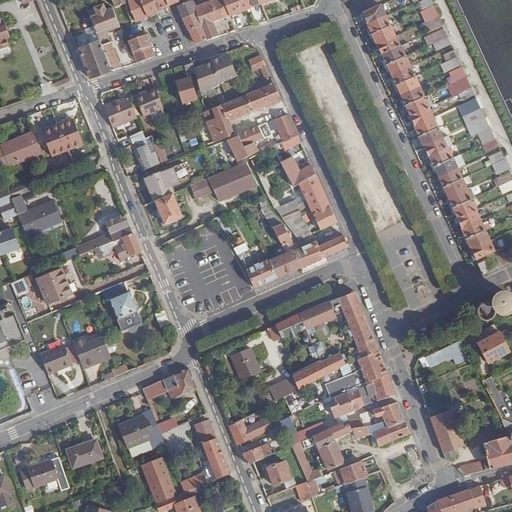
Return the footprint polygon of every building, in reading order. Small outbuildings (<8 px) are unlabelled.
[(147,16),(139,0),(129,0),(128,1),(136,22),(147,17),(147,16)] [(139,0),(147,16),(158,11),(152,0),(139,0)] [(165,0),(152,0),(158,11),(161,17),(167,14),(164,7),(168,6),(165,0)] [(197,12),(195,7),(193,0),(192,0),(191,0),(188,2),(178,6),(184,19),(196,13),(197,12)] [(201,26),(207,40),(218,36),(213,22),(227,16),(228,19),(230,18),(230,16),(223,0),(213,0),(195,7),(197,12),(196,13),(201,26)] [(246,0),(223,0),(230,16),(250,9),(246,0)] [(259,0),(246,0),(250,9),(254,20),(258,18),(253,6),(261,3),(259,0)] [(418,13),(423,23),(438,16),(436,12),(430,0),(423,0),(418,2),(422,11),(418,13)] [(125,3),(116,8),(118,13),(121,11),(125,22),(131,19),(125,3)] [(258,18),(266,15),(261,3),(253,6),(258,18)] [(103,4),(99,5),(110,30),(120,26),(112,8),(109,9),(106,11),(103,4)] [(96,14),(90,17),(94,25),(97,32),(101,41),(103,46),(111,42),(107,31),(110,30),(99,5),(93,8),(96,14)] [(410,116),(477,259),(495,251),(476,210),(477,209),(453,158),(449,148),(447,148),(428,107),(430,107),(401,45),(400,46),(381,5),(363,13),(406,106),(410,116)] [(201,26),(196,13),(184,19),(182,19),(188,32),(189,31),(201,26)] [(0,49),(10,46),(7,38),(11,36),(6,24),(3,25),(0,16),(0,49)] [(438,16),(423,23),(428,33),(443,26),(438,16)] [(87,29),(93,43),(101,41),(97,32),(94,25),(87,29)] [(194,41),(195,44),(207,40),(201,26),(189,31),(194,41)] [(130,29),(125,30),(129,41),(145,35),(142,28),(131,31),(130,29)] [(436,51),(451,44),(444,28),(424,37),(428,45),(432,43),(436,51)] [(145,35),(129,41),(133,52),(151,45),(147,35),(145,35)] [(93,43),(79,48),(90,78),(112,71),(103,46),(101,41),(93,43)] [(103,46),(112,71),(121,68),(111,42),(103,46)] [(473,43),(467,45),(501,118),(507,116),(473,43)] [(133,52),(138,63),(155,57),(151,45),(133,52)] [(444,73),(461,65),(454,50),(443,55),(446,62),(440,65),(444,73)] [(228,55),(211,62),(212,63),(220,83),(220,84),(237,76),(228,55)] [(270,77),(260,55),(249,60),(254,72),(260,69),(264,79),(270,77)] [(192,63),(184,66),(187,75),(196,73),(195,70),(192,63)] [(212,63),(195,70),(196,73),(200,92),(220,83),(212,63)] [(462,67),(445,75),(450,85),(452,84),(467,77),(462,67)] [(56,87),(70,83),(68,77),(54,82),(56,87)] [(452,84),(456,92),(457,94),(458,94),(471,87),(470,85),(467,77),(452,84)] [(189,78),(176,83),(182,103),(196,99),(189,78)] [(273,84),(246,95),(253,111),(281,100),(273,84)] [(471,87),(458,94),(462,101),(475,95),(471,87)] [(163,108),(155,88),(135,96),(143,116),(163,108)] [(344,104),(325,112),(342,152),(364,143),(367,151),(374,148),(351,94),(342,98),(344,104)] [(246,95),(221,105),(228,122),(253,111),(246,95)] [(128,97),(104,107),(112,128),(137,117),(128,97)] [(76,100),(64,105),(67,111),(79,106),(76,100)] [(486,151),(498,146),(477,101),(465,106),(468,114),(462,117),(472,137),(478,134),(486,151)] [(221,105),(211,109),(215,118),(207,121),(215,141),(230,136),(232,132),(228,122),(221,105)] [(298,136),(288,114),(267,123),(270,129),(277,145),(298,136)] [(215,141),(207,121),(205,122),(213,142),(215,141)] [(63,122),(42,131),(53,157),(74,149),(63,122)] [(180,123),(176,125),(180,138),(186,136),(180,123)] [(264,137),(259,126),(238,135),(239,136),(243,146),(244,147),(244,148),(255,143),(265,139),(264,137)] [(130,137),(132,144),(142,140),(145,138),(142,132),(130,137)] [(42,153),(33,133),(0,146),(1,147),(8,165),(9,167),(42,153)] [(145,138),(142,140),(143,144),(154,139),(155,139),(154,135),(152,136),(145,138)] [(243,146),(239,136),(229,140),(235,151),(244,147),(243,146)] [(301,143),(298,136),(277,145),(273,147),(276,153),(279,151),(280,153),(294,147),(294,146),(301,143)] [(163,161),(168,159),(160,139),(155,141),(163,161)] [(260,154),(255,143),(244,148),(249,159),(250,159),(260,154)] [(304,149),(301,143),(294,146),(294,147),(297,153),(304,149)] [(139,159),(144,172),(160,166),(154,152),(151,153),(147,145),(138,149),(141,157),(139,159)] [(0,168),(8,165),(1,147),(0,147),(0,168)] [(308,157),(304,149),(297,153),(300,160),(308,157)] [(493,164),(505,159),(501,151),(488,157),(492,165),(493,164)] [(461,154),(453,158),(458,168),(466,165),(461,154)] [(509,169),(505,159),(493,164),(498,174),(509,169)] [(294,187),(299,184),(301,184),(300,183),(315,175),(309,161),(286,173),(294,187)] [(215,176),(196,184),(190,186),(196,200),(214,192),(219,201),(258,185),(247,162),(215,176)] [(145,180),(154,202),(155,201),(172,194),(174,193),(171,187),(190,179),(184,164),(145,180)] [(260,165),(255,168),(259,178),(264,176),(266,174),(260,165)] [(502,194),(511,189),(511,174),(510,172),(494,180),(497,187),(499,187),(502,194)] [(296,202),(276,210),(283,218),(300,211),(302,216),(311,212),(312,214),(329,206),(315,175),(300,183),(301,184),(299,184),(307,200),(297,204),(296,202)] [(264,176),(259,178),(270,201),(271,200),(275,198),(264,176)] [(25,184),(8,191),(11,198),(28,191),(25,184)] [(8,191),(7,188),(0,190),(0,211),(4,221),(18,216),(14,206),(11,199),(11,198),(8,191)] [(172,194),(155,201),(160,213),(165,224),(182,217),(172,194)] [(20,195),(11,199),(14,206),(23,202),(20,195)] [(271,211),(263,196),(258,199),(272,228),(272,227),(282,224),(271,211)] [(14,206),(18,216),(20,221),(27,236),(62,222),(53,201),(28,212),(23,202),(14,206)] [(311,212),(302,216),(306,224),(315,219),(321,230),(337,222),(329,206),(312,214),(311,212)] [(300,211),(283,218),(299,241),(312,234),(306,224),(302,216),(300,211)] [(109,234),(78,246),(81,255),(94,250),(113,242),(134,233),(126,215),(105,223),(109,234)] [(282,246),(293,241),(282,224),(272,227),(282,246)] [(0,254),(19,248),(13,230),(0,233),(0,254)] [(141,251),(134,233),(113,242),(117,252),(120,259),(141,251)] [(319,246),(340,236),(339,233),(334,235),(328,237),(316,241),(319,246)] [(348,247),(343,235),(340,236),(319,246),(316,241),(302,247),(294,250),(302,267),(348,247)] [(294,250),(302,247),(293,241),(282,246),(286,254),(294,250)] [(113,242),(94,250),(98,259),(117,252),(113,242)] [(246,244),(234,250),(247,271),(257,266),(246,244)] [(350,251),(348,247),(302,267),(304,272),(350,251)] [(61,254),(64,262),(73,259),(79,256),(76,248),(61,254)] [(269,261),(277,278),(277,279),(302,267),(294,250),(286,254),(269,261)] [(478,264),(483,274),(492,269),(488,260),(478,264)] [(247,271),(255,288),(277,278),(269,261),(257,266),(247,271)] [(60,267),(59,264),(42,271),(43,274),(60,267)] [(62,269),(37,280),(47,304),(72,294),(62,269)] [(28,291),(22,279),(11,283),(16,296),(28,291)] [(111,298),(127,293),(124,283),(108,288),(111,298)] [(355,292),(331,302),(336,314),(343,311),(361,355),(352,359),(353,361),(357,360),(358,362),(379,353),(355,292)] [(141,321),(138,316),(129,293),(112,301),(119,317),(116,319),(122,332),(120,333),(125,344),(145,336),(140,325),(142,324),(141,321)] [(507,294),(504,294),(501,295),(498,297),(496,300),(496,303),(497,306),(499,309),(501,311),(505,312),(508,311),(511,310),(511,308),(511,296),(510,295),(507,294)] [(331,302),(306,312),(300,314),(315,347),(328,341),(325,335),(322,328),(320,329),(318,322),(330,317),(336,314),(331,302)] [(487,321),(488,321),(489,321),(490,321),(491,320),(492,319),(493,319),(494,318),(495,317),(496,316),(496,314),(496,313),(496,312),(496,310),(496,309),(496,308),(495,307),(494,306),(493,305),(492,304),(491,303),(490,303),(489,302),(487,302),(486,302),(485,302),(484,303),(482,304),(481,304),(480,305),(480,306),(479,307),(478,309),(478,310),(478,311),(478,312),(478,314),(478,315),(479,316),(479,317),(480,318),(481,319),(482,320),(484,320),(485,321),(486,321),(487,321)] [(171,324),(165,310),(159,313),(164,327),(171,324)] [(0,351),(26,340),(15,314),(0,320),(0,351)] [(299,389),(328,376),(317,352),(315,347),(300,314),(275,326),(281,340),(303,329),(306,336),(304,337),(306,341),(308,340),(316,356),(308,359),(311,365),(303,369),(302,367),(291,372),(293,376),(299,389)] [(479,343),(483,352),(504,342),(499,333),(479,343)] [(112,357),(103,337),(87,343),(85,337),(73,342),(84,369),(112,357)] [(469,358),(460,340),(420,358),(420,362),(422,367),(425,368),(430,366),(431,367),(454,358),(457,364),(469,358)] [(504,342),(483,352),(489,362),(510,352),(504,342)] [(64,345),(40,355),(48,375),(73,365),(64,345)] [(326,348),(317,352),(328,376),(334,373),(340,370),(347,367),(342,355),(335,358),(328,345),(325,346),(326,348)] [(233,359),(238,372),(242,381),(261,372),(250,348),(232,356),(233,359)] [(340,370),(334,373),(342,389),(329,395),(330,397),(330,400),(335,398),(343,394),(348,392),(358,388),(366,386),(367,386),(374,384),(373,381),(387,375),(379,353),(358,362),(361,369),(355,371),(355,372),(343,377),(340,370)] [(233,374),(238,372),(233,359),(227,361),(233,374)] [(126,364),(116,368),(119,375),(129,371),(126,364)] [(143,390),(144,392),(151,410),(157,425),(161,424),(150,398),(168,391),(171,399),(195,388),(188,370),(143,390)] [(395,396),(387,375),(373,381),(374,384),(367,386),(372,403),(373,403),(395,396)] [(276,402),(299,389),(293,376),(269,388),(276,402)] [(372,403),(367,386),(366,386),(358,388),(365,406),(372,403)] [(365,406),(358,388),(348,392),(355,410),(365,406)] [(343,394),(335,398),(338,405),(331,408),(335,419),(355,410),(348,392),(343,394)] [(405,421),(398,402),(368,412),(372,425),(383,422),(384,427),(387,426),(388,428),(405,421)] [(462,406),(431,418),(446,461),(457,455),(455,450),(466,446),(454,415),(464,411),(462,406)] [(157,425),(151,410),(143,413),(144,415),(146,422),(149,420),(153,429),(158,427),(157,425)] [(372,425),(368,412),(359,415),(360,419),(362,418),(364,427),(367,427),(372,425)] [(153,448),(165,444),(161,434),(158,427),(153,429),(149,420),(146,422),(144,415),(120,426),(128,448),(150,440),(153,448)] [(362,418),(360,419),(352,420),(353,421),(354,428),(364,427),(362,418)] [(205,477),(182,486),(185,493),(203,486),(216,480),(231,474),(209,420),(195,425),(209,461),(204,470),(206,474),(204,475),(205,477)] [(242,420),(229,425),(238,445),(239,445),(269,430),(270,430),(269,427),(268,424),(249,434),(242,420)] [(347,420),(342,424),(343,426),(348,423),(352,431),(353,431),(353,428),(354,428),(353,421),(347,420)] [(410,433),(405,421),(388,428),(393,440),(410,433)] [(383,422),(372,425),(367,427),(369,435),(375,433),(379,447),(393,440),(388,428),(387,426),(384,427),(383,422)] [(342,424),(335,427),(313,437),(316,444),(318,449),(335,442),(336,441),(335,439),(352,431),(348,423),(343,426),(342,424)] [(270,430),(269,430),(274,440),(286,434),(282,424),(270,430)] [(367,427),(364,427),(354,428),(353,428),(353,431),(355,439),(369,435),(367,427)] [(288,437),(291,446),(299,443),(302,441),(313,437),(310,432),(302,436),(300,431),(288,437)] [(511,436),(485,443),(488,460),(485,461),(486,470),(511,463),(511,436)] [(316,444),(313,437),(302,441),(305,448),(316,444)] [(83,445),(67,450),(73,469),(103,459),(97,442),(84,446),(83,445)] [(345,464),(335,442),(318,449),(328,471),(345,464)] [(299,443),(291,446),(308,482),(314,479),(324,475),(322,469),(313,473),(299,443)] [(268,444),(244,454),(248,464),(252,463),(272,454),(268,444)] [(144,464),(160,504),(161,504),(162,503),(177,497),(160,457),(144,464)] [(340,469),(343,477),(365,468),(362,460),(340,469)] [(51,461),(21,471),(28,490),(57,480),(51,461)] [(465,475),(483,470),(482,461),(461,466),(458,470),(465,475)] [(285,462),(268,469),(274,486),(292,479),(285,462)] [(364,477),(368,476),(365,468),(343,477),(344,479),(346,484),(364,477)] [(234,483),(231,474),(216,480),(220,489),(234,483)] [(4,477),(0,478),(0,509),(14,504),(4,477)] [(339,487),(335,488),(337,494),(346,491),(352,511),(372,511),(374,511),(364,477),(346,484),(339,487)] [(504,488),(511,486),(509,477),(502,479),(504,488)] [(308,482),(307,482),(310,490),(318,487),(314,479),(308,482)] [(307,482),(295,487),(300,501),(312,497),(310,490),(307,482)] [(185,493),(182,495),(188,511),(200,511),(195,498),(206,494),(203,486),(185,493)] [(470,489),(476,508),(483,505),(487,503),(483,492),(481,486),(470,489)] [(310,490),(312,497),(320,494),(318,487),(310,490)] [(465,511),(477,511),(476,508),(470,489),(439,500),(427,508),(428,511),(463,511),(466,511),(465,511)] [(483,492),(487,503),(494,501),(490,490),(483,492)] [(162,503),(161,504),(163,510),(175,506),(177,511),(188,511),(182,495),(177,497),(162,503)]
